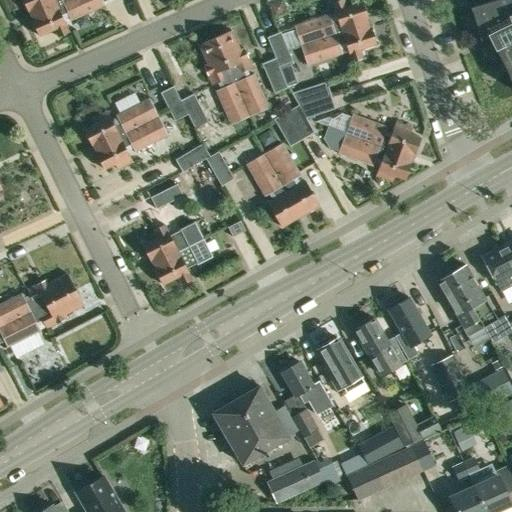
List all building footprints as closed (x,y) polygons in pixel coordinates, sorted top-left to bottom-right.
[(31,16),(66,0),(22,0),(28,11),(29,11),(31,16)] [(105,6),(102,0),(66,0),(31,16),(33,20),(32,21),(39,36),(55,30),(58,37),(68,33),(63,19),(68,17),(70,21),(105,6)] [(300,46),(369,23),(362,2),(346,8),(343,0),(341,0),(332,3),(337,17),(331,19),(329,14),(293,26),(300,46)] [(511,3),(510,0),(496,0),(470,8),(471,11),(472,10),(480,37),(479,37),(480,40),(489,36),(494,46),(493,46),(511,82),(511,3)] [(376,44),(369,23),(300,46),(306,66),(342,54),(341,50),(347,48),(351,61),(362,58),(360,50),(376,44)] [(253,74),(249,76),(247,70),(252,68),(244,49),(240,50),(231,31),(215,38),(250,117),(269,109),(253,74)] [(275,58),(275,59),(278,67),(279,67),(292,62),(280,32),(267,38),(275,58)] [(250,117),(215,38),(199,45),(207,65),(203,66),(212,86),(217,83),(220,89),(215,91),(231,125),(250,117)] [(279,67),(278,67),(275,59),(261,64),(274,94),(287,88),(279,67)] [(299,107),(299,106),(331,96),(326,82),(291,94),(298,105),(299,107)] [(188,115),(180,101),(173,86),(160,93),(174,122),(187,115),(188,115)] [(188,115),(187,115),(195,129),(208,123),(193,94),(180,101),(188,115)] [(331,96),(299,106),(306,119),(335,109),(331,96)] [(84,130),(93,150),(159,117),(149,99),(115,116),(117,120),(112,123),(106,112),(91,119),(94,125),(84,130)] [(306,119),(299,106),(299,107),(298,105),(286,112),(302,140),(314,133),(306,119)] [(302,140),(286,112),(273,120),(290,147),(302,140)] [(385,132),(387,128),(352,114),(345,133),(413,158),(420,138),(409,134),(411,129),(395,123),(391,134),(385,132)] [(132,149),(134,153),(168,136),(159,117),(93,150),(104,170),(114,164),(117,170),(132,162),(126,151),(132,149)] [(413,158),(345,133),(337,153),(373,167),(374,162),(380,164),(376,176),(392,182),(394,176),(405,180),(413,158)] [(319,206),(304,181),(300,184),(296,179),(301,176),(282,143),(264,154),(295,209),(300,217),(319,206)] [(182,173),(205,159),(210,157),(202,144),(175,160),(182,173)] [(218,152),(210,157),(205,159),(221,187),(234,180),(218,152)] [(300,217),(295,209),(264,154),(246,164),(265,197),(269,195),(272,200),(267,203),(282,228),(300,217)] [(177,185),(150,198),(156,209),(182,196),(177,185)] [(240,221),(227,228),(237,247),(250,241),(240,221)] [(142,246),(152,265),(203,240),(194,222),(179,230),(180,231),(169,236),(164,225),(154,230),(157,238),(142,246)] [(203,240),(152,265),(162,285),(178,277),(181,285),(192,280),(186,269),(197,264),(197,265),(212,257),(203,240)] [(511,241),(501,246),(511,267),(511,241)] [(501,292),(511,286),(511,267),(501,246),(482,257),(496,284),(497,283),(501,292)] [(466,266),(452,274),(482,329),(497,320),(466,266)] [(0,327),(75,290),(67,274),(48,284),(46,280),(26,290),(29,295),(24,298),(22,294),(0,304),(0,327)] [(505,371),(482,329),(452,274),(437,282),(468,337),(474,334),(478,341),(464,349),(470,359),(483,351),(497,376),(505,371)] [(64,315),(83,306),(75,290),(0,327),(0,343),(4,342),(6,348),(40,331),(38,327),(44,324),(46,329),(66,319),(64,315)] [(388,311),(401,334),(396,337),(409,360),(419,354),(413,344),(429,335),(423,325),(424,324),(409,299),(408,299),(406,295),(387,306),(389,310),(388,311)] [(372,365),(373,364),(379,377),(406,361),(393,337),(387,341),(374,319),(372,321),(370,316),(354,325),(357,329),(353,332),(372,365)] [(338,341),(319,352),(332,374),(333,374),(338,383),(355,373),(350,364),(351,363),(338,341)] [(450,355),(428,365),(445,402),(467,392),(450,355)] [(315,415),(333,406),(318,382),(313,385),(300,363),(281,374),(294,397),(297,395),(303,405),(308,402),(315,415)] [(511,388),(503,373),(471,392),(481,409),(511,391),(511,388)] [(258,387),(212,414),(242,465),(288,438),(258,387)] [(511,400),(501,406),(511,409),(511,400)] [(422,438),(406,404),(388,413),(404,446),(422,438)] [(292,418),(303,437),(316,430),(305,410),(292,418)] [(369,465),(403,447),(392,428),(359,447),(369,465)] [(467,429),(452,437),(459,452),(475,445),(467,429)] [(316,430),(303,437),(302,438),(308,449),(323,440),(317,430),(316,430)] [(411,448),(422,470),(432,465),(422,443),(411,448)] [(422,470),(411,448),(401,453),(411,475),(422,470)] [(390,458),(400,480),(411,475),(401,453),(390,458)] [(400,480),(390,458),(379,463),(390,485),(400,480)] [(472,459),(462,464),(467,475),(477,471),(472,459)] [(312,463),(267,484),(276,504),(322,483),(312,463)] [(390,485),(379,463),(369,468),(379,490),(390,485)] [(457,480),(467,475),(462,464),(452,468),(457,480)] [(379,490),(369,468),(358,473),(368,495),(379,490)] [(368,495),(358,473),(347,478),(358,500),(368,495)] [(76,493),(87,511),(123,511),(103,476),(76,493)] [(496,476),(472,486),(484,511),(494,511),(509,505),(496,476)] [(455,511),(484,511),(472,486),(449,497),(455,511)]
